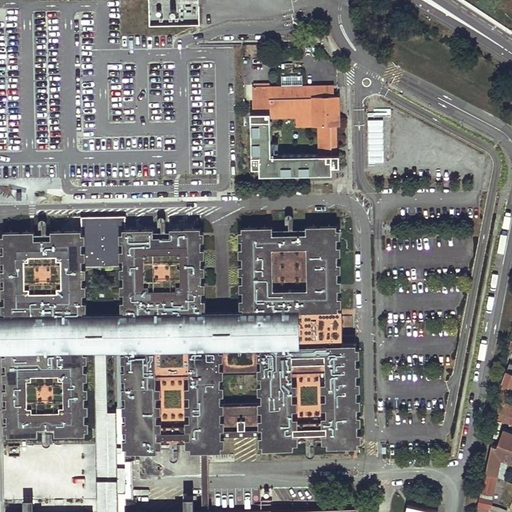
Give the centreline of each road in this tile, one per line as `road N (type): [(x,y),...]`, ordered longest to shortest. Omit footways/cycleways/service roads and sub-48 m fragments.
road 1 (residential): [(452,511),(511,225)]
road 2 (residential): [(511,143),(395,74)]
